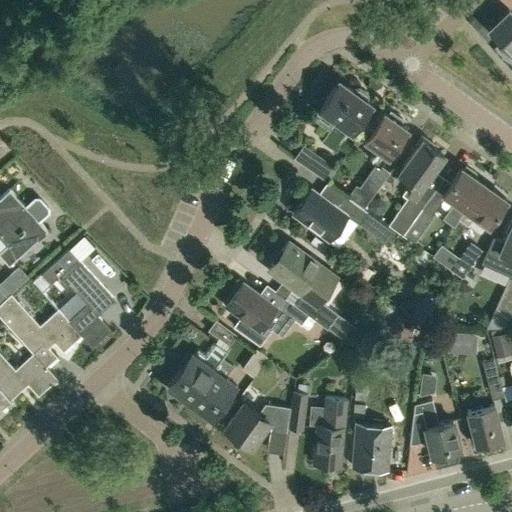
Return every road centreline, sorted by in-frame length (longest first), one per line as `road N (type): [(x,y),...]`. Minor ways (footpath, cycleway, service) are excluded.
road 1 (residential): [(96,384),(166,299),(256,124),(309,49),(360,37),(410,65)]
road 2 (residential): [(202,498),(188,451),(96,384)]
road 3 (residential): [(0,472),(96,384)]
road 4 (residential): [(511,142),(410,65)]
